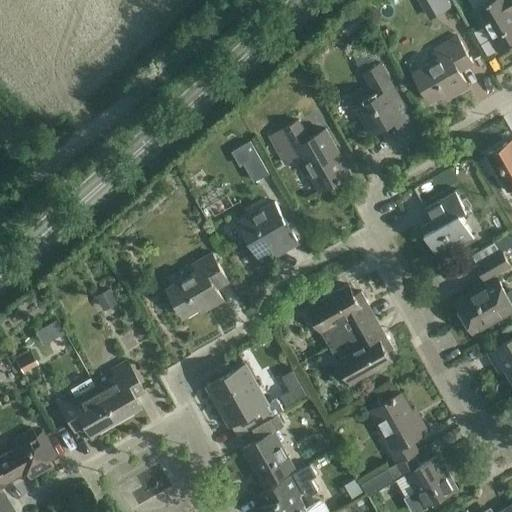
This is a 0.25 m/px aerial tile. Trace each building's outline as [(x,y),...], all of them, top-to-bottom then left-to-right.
[(511,0),(488,0),(470,11),(479,26),(483,24),(498,50),(511,42),(511,0)] [(457,35),(434,48),(439,57),(413,71),(430,101),(452,88),(455,93),(468,86),(459,70),(472,63),(457,35)] [(395,146),(416,133),(410,122),(413,120),(380,63),(380,62),(363,72),(376,95),(355,107),(369,133),(385,124),(390,132),(388,133),(395,146)] [(318,189),(350,172),(325,128),(308,137),(298,119),(270,135),(285,162),(299,154),(318,189)] [(507,191),(511,187),(511,139),(486,154),(507,191)] [(439,255),(473,235),(460,212),(466,209),(455,190),(425,207),(435,225),(425,231),(439,255)] [(285,248),(298,241),(275,201),(239,221),(258,254),(281,241),(285,248)] [(471,254),(476,263),(485,278),(509,264),(496,241),(471,254)] [(217,287),(229,279),(212,251),(193,262),(197,268),(167,286),(184,315),(206,302),(209,306),(224,298),(217,287)] [(473,331),(511,308),(511,302),(497,276),(455,300),(473,331)] [(320,330),(329,345),(373,320),(376,318),(361,290),(354,294),(348,284),(312,305),(325,327),(320,330)] [(373,320),(329,345),(338,360),(342,358),(355,380),(391,359),(381,342),(384,340),(373,320)] [(511,336),(489,350),(496,363),(501,360),(511,378),(511,336)] [(22,371),(37,362),(31,350),(15,359),(22,371)] [(115,374),(94,385),(114,420),(139,405),(133,395),(144,389),(126,359),(111,367),(115,374)] [(247,429),(248,429),(273,414),(277,412),(283,409),(277,398),(267,403),(244,362),(208,382),(220,404),(225,401),(242,432),(247,429)] [(114,420),(94,385),(75,396),(72,390),(56,399),(74,429),(84,423),(90,433),(114,420)] [(382,437),(396,462),(413,452),(419,449),(412,437),(427,429),(420,416),(416,418),(401,391),(372,407),(387,434),(382,437)] [(273,414),(248,429),(254,440),(243,446),(252,462),(258,458),(270,479),(293,466),(273,430),(283,424),(277,412),(273,414)] [(0,471),(6,481),(26,470),(30,476),(52,464),(48,457),(54,453),(42,431),(35,435),(31,428),(9,441),(13,448),(0,455),(0,471)] [(361,482),(368,494),(407,472),(417,491),(407,497),(415,511),(456,488),(437,454),(420,463),(413,452),(396,462),(361,482)] [(260,507),(262,511),(308,511),(298,493),(303,490),(306,496),(317,489),(311,477),(316,474),(310,462),(260,491),(266,503),(260,507)] [(0,511),(11,505),(0,485),(0,484),(6,481),(0,471),(0,511)]
